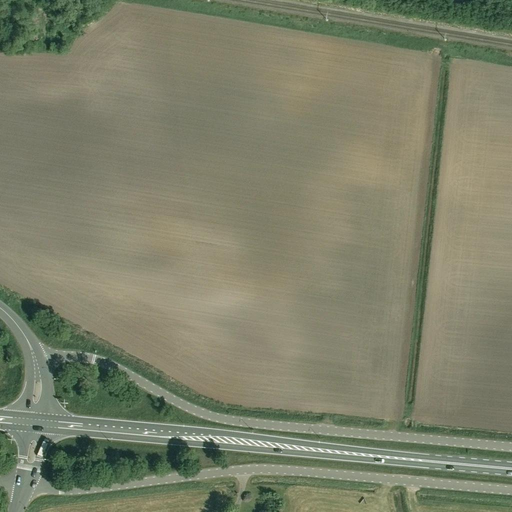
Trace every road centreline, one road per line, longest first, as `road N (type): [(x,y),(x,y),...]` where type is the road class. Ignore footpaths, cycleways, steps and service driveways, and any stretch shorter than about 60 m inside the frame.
road 1 (unclassified): [(511,490),(259,469),(70,492),(23,487)]
road 2 (unclassified): [(511,448),(231,421),(98,361),(37,357)]
road 3 (primary): [(511,468),(34,423)]
